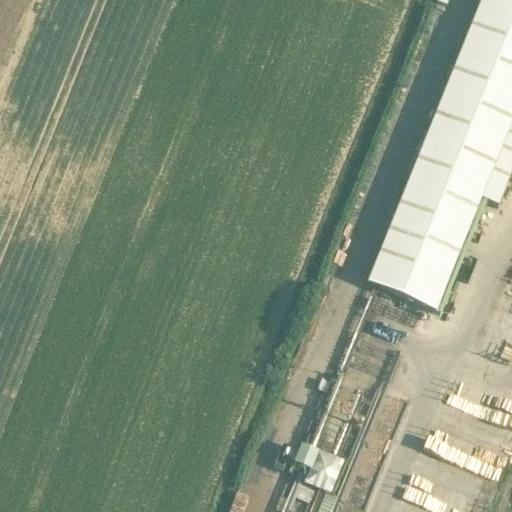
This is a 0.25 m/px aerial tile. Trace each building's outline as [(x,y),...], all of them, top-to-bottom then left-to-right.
[(435,314),(511,122),(511,0),(483,0),(368,287),(435,314)] [(506,186),(496,183),(488,205),(497,209),(506,186)] [(511,289),(485,352),(511,364),(511,289)] [(455,402),(477,411),(485,392),(464,383),(455,402)] [(287,437),(281,454),(293,459),(299,442),(287,437)] [(304,486),(330,497),(344,464),(301,448),(294,466),(310,472),(304,486)] [(472,511),(457,507),(462,492),(416,477),(406,505),(426,511),(472,511)]
